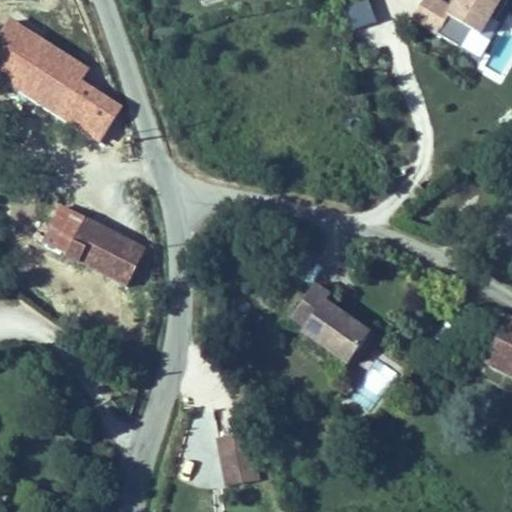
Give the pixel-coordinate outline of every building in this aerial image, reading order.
[(361,0),(343,6),(350,30),(376,22),(368,0),(361,0)] [(468,35),(482,43),(506,0),(504,0),(457,0),(453,8),(439,0),(423,0),(411,23),(460,50),(468,35)] [(124,110),(82,85),(91,71),(10,21),(0,37),(0,81),(102,145),(124,110)] [(466,37),(461,53),(479,59),(484,42),(466,37)] [(58,209),(39,249),(64,260),(83,221),(58,209)] [(119,238),(83,221),(64,260),(101,278),(119,238)] [(101,278),(126,290),(145,250),(119,238),(101,278)] [(351,370),(372,339),(328,309),(332,302),(318,292),(295,325),(308,334),(306,339),(351,370)] [(511,379),(511,316),(511,317),(485,366),(511,379)] [(252,448),(248,431),(218,437),(221,454),(252,448)] [(258,479),(252,448),(221,454),(228,486),(258,479)]
